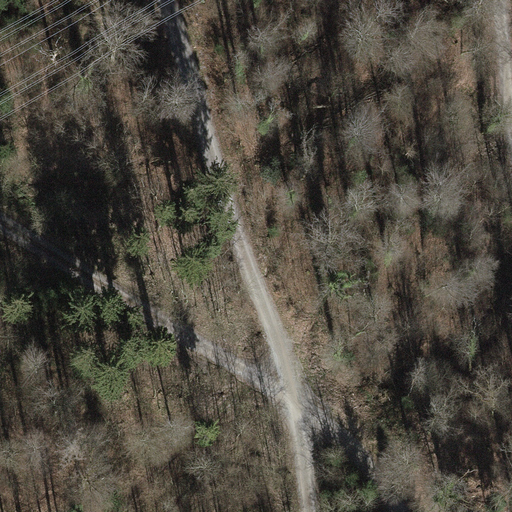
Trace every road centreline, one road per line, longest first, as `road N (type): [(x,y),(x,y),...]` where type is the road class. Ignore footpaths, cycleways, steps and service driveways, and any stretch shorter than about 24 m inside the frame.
road 1 (track): [(166,0),(298,399)]
road 2 (track): [(0,221),(298,399)]
road 3 (track): [(258,374),(119,511)]
road 4 (track): [(397,511),(342,433),(298,399)]
